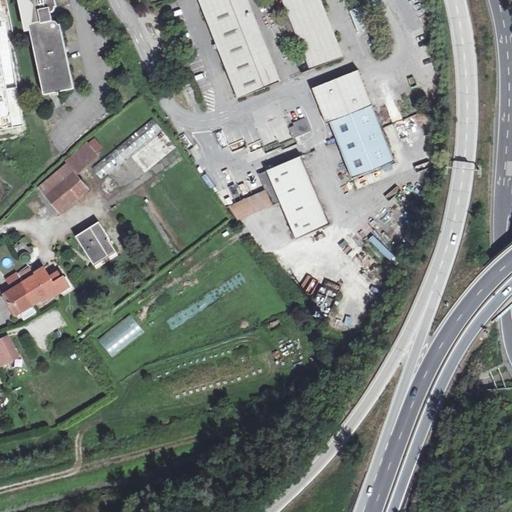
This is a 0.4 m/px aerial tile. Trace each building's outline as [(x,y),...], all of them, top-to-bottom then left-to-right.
[(35,7),(29,0),(20,0),(26,26),(31,25),(33,25),(35,7)] [(29,0),(35,7),(33,25),(31,25),(46,97),(77,90),(63,26),(60,16),(54,18),(53,15),(57,13),(55,9),(59,8),(57,0),(29,0)] [(236,0),(281,0),(310,71),(348,56),(325,0),(197,0),(237,100),(279,84),(272,65),(253,17),(245,21),(236,0)] [(236,0),(245,21),(253,17),(246,0),(236,0)] [(395,163),(358,71),(312,90),(326,125),(330,123),(352,180),(395,163)] [(162,131),(153,119),(92,169),(102,180),(162,131)] [(385,128),(388,135),(395,132),(396,135),(411,129),(408,120),(385,128)] [(299,137),(295,127),(289,129),(293,139),(299,137)] [(67,180),(74,174),(85,165),(97,154),(87,143),(65,162),(67,165),(60,171),(67,180)] [(274,189),(281,204),(297,241),(331,226),(301,157),(259,175),(266,192),(274,189)] [(67,180),(60,171),(39,188),(59,213),(87,190),(74,174),(67,180)] [(77,237),(90,259),(95,256),(100,264),(116,253),(108,240),(110,239),(99,223),(77,237)] [(17,254),(20,257),(29,249),(23,242),(14,249),(17,254)] [(95,256),(90,259),(95,267),(100,264),(95,256)] [(43,304),(66,289),(65,286),(68,285),(64,279),(62,281),(57,274),(50,279),(44,269),(36,274),(37,276),(4,295),(16,316),(20,313),(24,320),(36,313),(32,306),(41,301),(43,304)] [(283,327),(279,320),(267,328),(271,334),(283,327)] [(0,367),(18,358),(7,338),(0,341),(0,367)]
